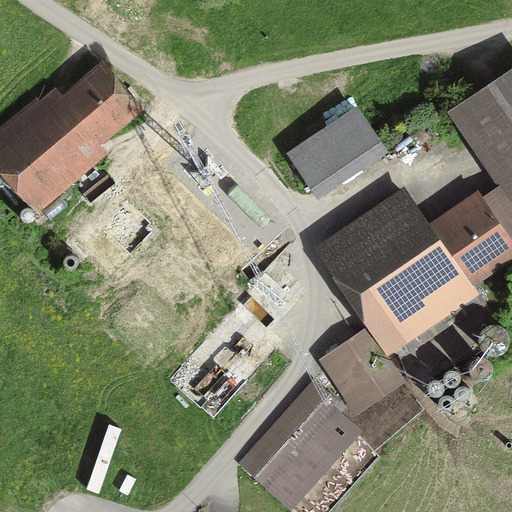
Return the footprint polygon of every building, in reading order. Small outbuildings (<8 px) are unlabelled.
[(86,0),(81,9),(121,35),(143,0),(86,0)] [(0,129),(0,168),(25,198),(133,107),(101,69),(46,115),(34,101),(0,129)] [(511,72),(462,106),(511,180),(511,72)] [(354,109),(287,154),(310,188),(376,143),(354,109)] [(430,236),(400,192),(320,246),(389,347),(401,353),(479,300),(464,277),(504,249),(505,251),(511,246),(511,204),(503,192),(480,207),(478,204),(430,236)] [(108,276),(149,233),(120,205),(79,248),(108,276)] [(246,282),(251,286),(166,380),(210,419),(279,341),(268,331),(294,301),(261,271),(246,282)] [(236,464),(266,491),(342,406),(311,379),(236,464)]
